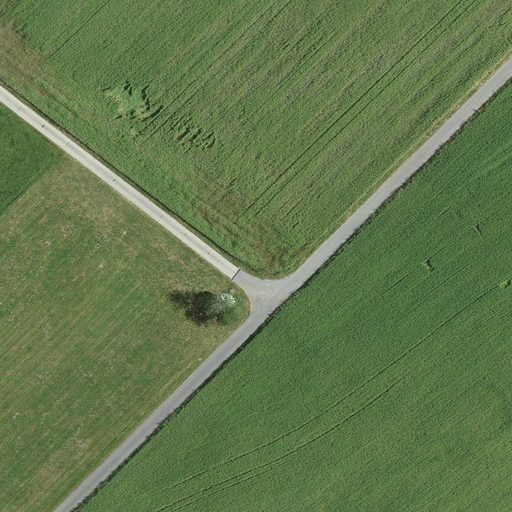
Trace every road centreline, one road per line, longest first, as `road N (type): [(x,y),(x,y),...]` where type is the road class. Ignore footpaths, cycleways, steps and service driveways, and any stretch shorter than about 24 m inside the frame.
road 1 (unclassified): [(64,511),(511,65)]
road 2 (track): [(272,305),(0,94)]
